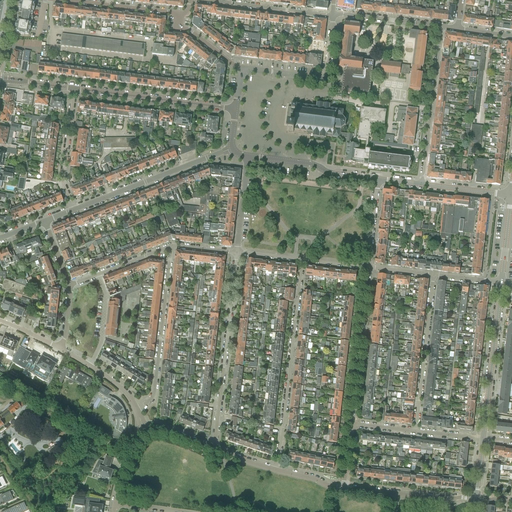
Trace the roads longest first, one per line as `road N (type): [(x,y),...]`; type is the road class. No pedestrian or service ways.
road 1 (residential): [(302,259),(275,470)]
road 2 (residential): [(213,449),(236,252)]
road 3 (residential): [(171,246),(153,392),(136,411)]
road 4 (residential): [(231,149),(73,210)]
road 5 (tertiary): [(234,109),(73,88)]
road 6 (residential): [(440,27),(420,184)]
road 7 (residential): [(433,274),(414,431)]
road 8 (residential): [(352,423),(367,266)]
road 9 (tertiary): [(483,437),(500,282)]
road 10 (residential): [(332,14),(199,0)]
road 11 (tertiary): [(377,179),(247,156)]
road 12 (residential): [(73,210),(62,180),(73,88)]
road 13 (residential): [(59,0),(182,15)]
